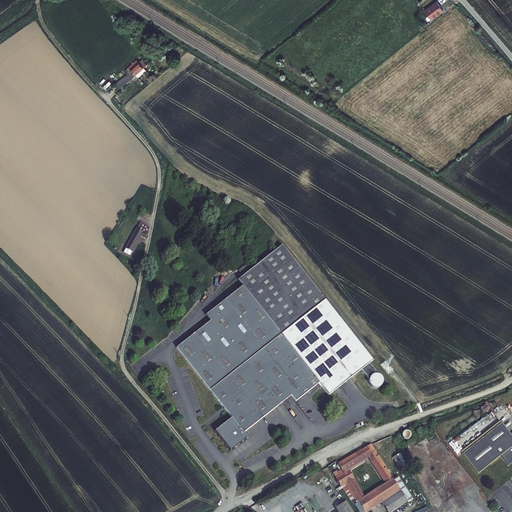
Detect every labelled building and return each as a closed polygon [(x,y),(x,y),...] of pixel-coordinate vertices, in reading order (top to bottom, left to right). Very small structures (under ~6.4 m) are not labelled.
[(436,19),(435,17),(443,12),(438,4),(430,10),(428,8),(426,10),(425,11),(433,21),(436,19)] [(147,67),(141,59),(131,68),(114,82),(112,80),(103,88),(107,92),(115,84),(119,89),(137,75),(138,76),(146,70),(145,68),(147,67)] [(150,225),(142,220),(139,225),(149,229),(150,225)] [(148,233),(149,229),(139,225),(126,248),(132,251),(134,248),(143,232),(147,235),(148,233)] [(281,244),(239,277),(244,283),(321,380),(330,393),(363,367),(371,377),(370,377),(370,378),(370,379),(370,380),(370,381),(370,382),(371,382),(371,383),(372,384),(373,385),(374,385),(374,386),(375,386),(376,386),(377,386),(378,386),(379,386),(380,385),(381,385),(381,384),(382,384),(382,383),(383,383),(383,382),(384,381),(384,380),(384,379),(384,378),(384,377),(383,377),(383,376),(382,375),(382,374),(381,374),(380,373),(379,373),(378,372),(377,372),(376,372),(375,372),(375,373),(374,373),(373,373),(373,374),(372,374),(372,375),(371,375),(371,376),(371,375),(375,371),(372,360),(281,244)] [(320,381),(244,283),(213,309),(217,315),(211,319),(178,345),(233,415),(217,428),(232,448),(249,435),(245,430),(293,393),(297,399),(320,381)] [(217,315),(213,309),(207,313),(211,319),(217,315)] [(461,453),(463,455),(502,423),(501,421),(461,453)] [(502,423),(463,455),(478,474),(502,456),(509,466),(511,463),(511,434),(511,435),(502,423)] [(408,429),(401,433),(404,439),(411,435),(408,429)] [(391,477),(370,445),(364,449),(368,456),(385,481),(391,477)] [(360,451),(365,458),(368,456),(364,449),(360,451)] [(360,451),(338,464),(342,472),(346,469),(365,458),(360,451)] [(404,462),(400,454),(393,457),(397,466),(404,462)] [(342,473),(342,474),(335,478),(346,496),(351,493),(355,500),(362,496),(348,472),(343,474),(342,472),(342,473)] [(387,484),(352,506),(355,511),(364,511),(381,502),(387,511),(391,511),(407,502),(393,480),(387,484)] [(316,492),(326,511),(335,511),(322,488),(316,492)] [(352,511),(346,501),(335,508),(337,511),(352,511)]
